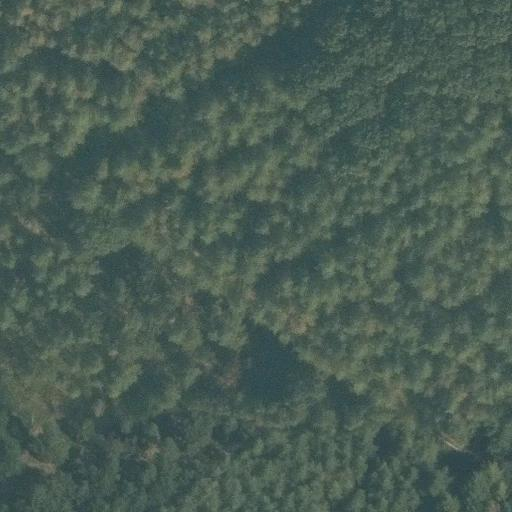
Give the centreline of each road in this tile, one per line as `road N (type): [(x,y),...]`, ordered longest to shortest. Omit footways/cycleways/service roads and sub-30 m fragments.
road 1 (track): [(511,490),(0,130)]
road 2 (track): [(0,74),(13,63),(71,57),(218,74),(341,0)]
